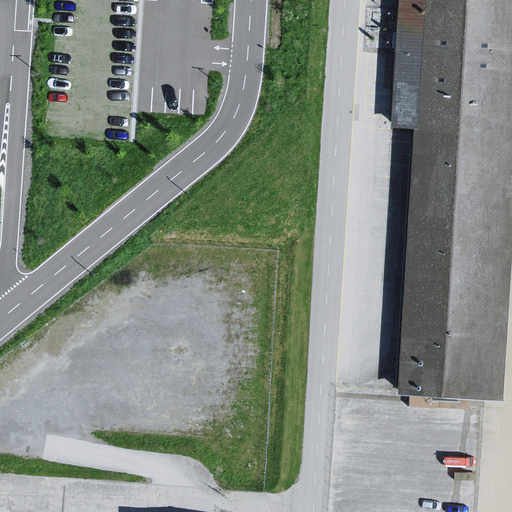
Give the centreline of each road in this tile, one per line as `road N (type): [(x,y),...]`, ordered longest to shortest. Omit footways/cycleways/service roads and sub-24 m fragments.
road 1 (unclassified): [(315,511),(344,0)]
road 2 (unknown): [(16,0),(11,292)]
